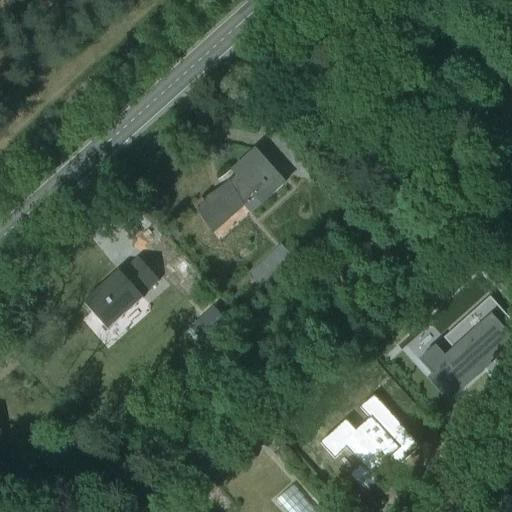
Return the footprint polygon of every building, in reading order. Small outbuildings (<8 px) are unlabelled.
[(217,235),(285,178),(259,148),(192,204),(217,235)] [(69,305),(101,337),(164,275),(132,243),(69,305)] [(354,484),(379,468),(371,455),(388,444),(370,416),(372,415),(359,395),(314,424),(354,484)] [(0,450),(12,441),(0,425),(0,450)] [(263,480),(291,511),(302,511),(314,502),(280,464),(263,480)]
